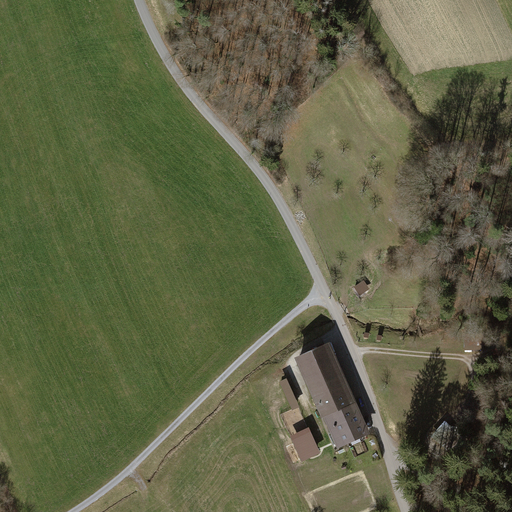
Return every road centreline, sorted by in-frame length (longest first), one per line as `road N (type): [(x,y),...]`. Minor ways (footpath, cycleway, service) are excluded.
road 1 (unclassified): [(138,0),(170,61),(229,129),(292,224),(368,396),(405,511)]
road 2 (track): [(323,290),(131,472),(76,511)]
